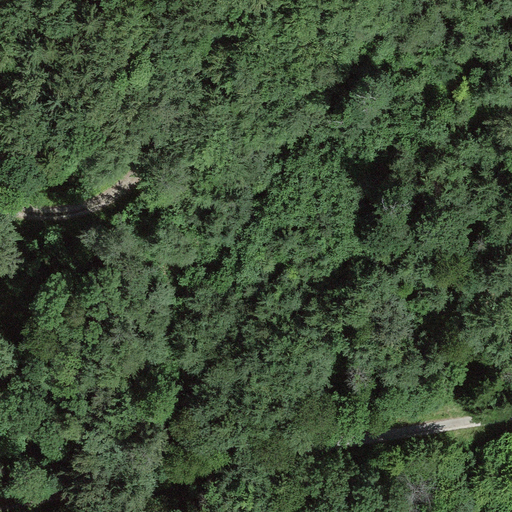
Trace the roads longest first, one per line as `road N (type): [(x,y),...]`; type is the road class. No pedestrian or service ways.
road 1 (track): [(0,503),(511,416)]
road 2 (track): [(0,195),(57,220),(140,197),(240,40),(285,0)]
